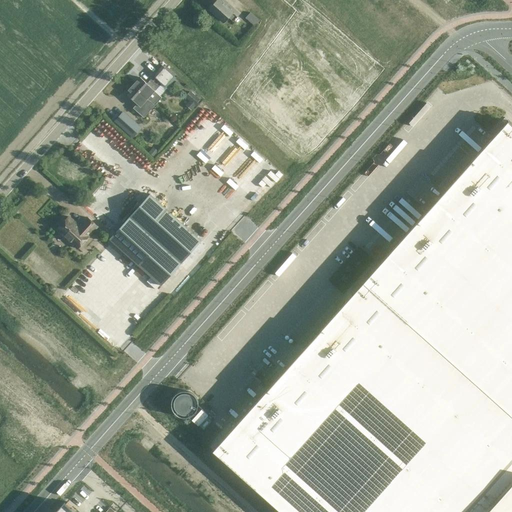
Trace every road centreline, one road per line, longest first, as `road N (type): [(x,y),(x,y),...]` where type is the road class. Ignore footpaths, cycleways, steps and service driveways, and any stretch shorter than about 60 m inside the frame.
road 1 (unclassified): [(481,35),(453,43),(31,511)]
road 2 (tertiary): [(0,196),(176,0)]
